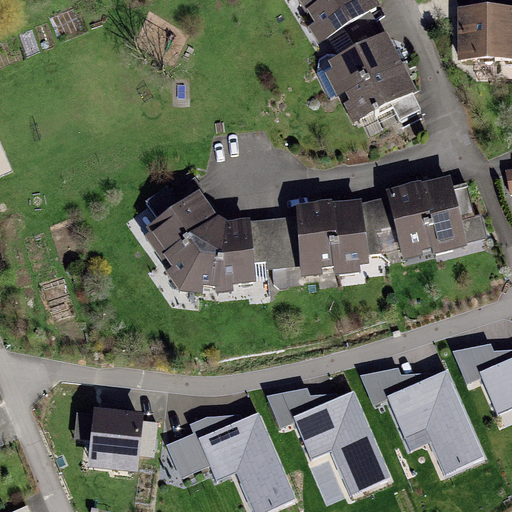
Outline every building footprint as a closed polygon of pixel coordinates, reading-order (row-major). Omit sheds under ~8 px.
[(289,0),(348,151),(418,124),(369,0),(289,0)] [(456,186),(218,232),(193,195),(133,236),(189,319),(206,307),(469,257),(456,186)] [(491,344),(452,350),(467,384),(481,378),(498,413),(511,407),(511,348),(495,351),(491,344)] [(398,368),(360,375),(373,404),(387,400),(410,450),(431,442),(444,473),(483,456),(447,370),(401,375),(398,368)] [(306,388),(268,396),(280,427),(295,422),(310,457),(330,451),(349,495),(390,477),(353,391),(310,395),(306,388)] [(91,440),(88,465),(139,472),(144,411),(94,407),(94,415),(91,440)] [(94,415),(77,413),(74,438),(91,440),(94,415)] [(236,473),(254,511),(263,511),(294,498),(259,413),(205,417),(189,425),(192,433),(164,446),(180,479),(209,467),(216,481),(236,473)]
